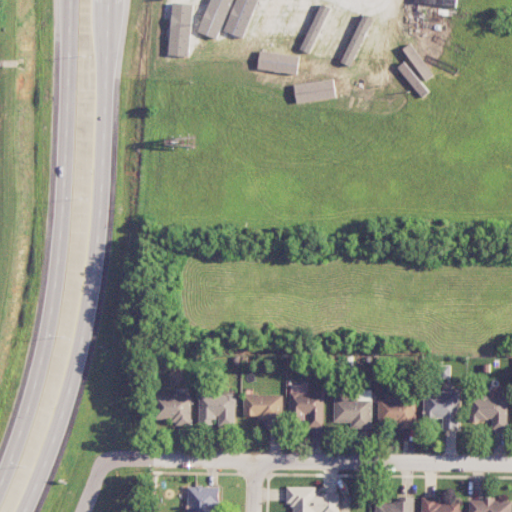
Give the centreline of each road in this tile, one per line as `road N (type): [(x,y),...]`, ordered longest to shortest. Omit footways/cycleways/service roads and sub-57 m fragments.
road 1 (primary): [(24,511),(68,405),(102,241),(107,0)]
road 2 (primary): [(70,0),(40,358),(0,474)]
road 3 (residential): [(511,462),(123,456),(98,469),(83,511)]
